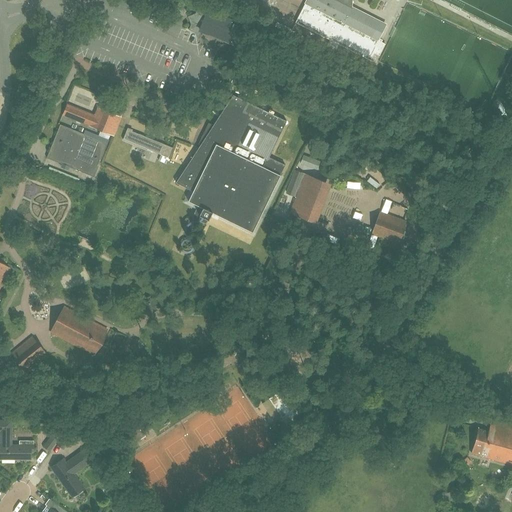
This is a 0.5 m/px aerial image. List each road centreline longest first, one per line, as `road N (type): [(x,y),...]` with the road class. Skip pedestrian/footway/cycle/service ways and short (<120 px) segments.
road 1 (unclassified): [(364,382),(511,133)]
road 2 (residential): [(235,511),(333,424),(364,382)]
